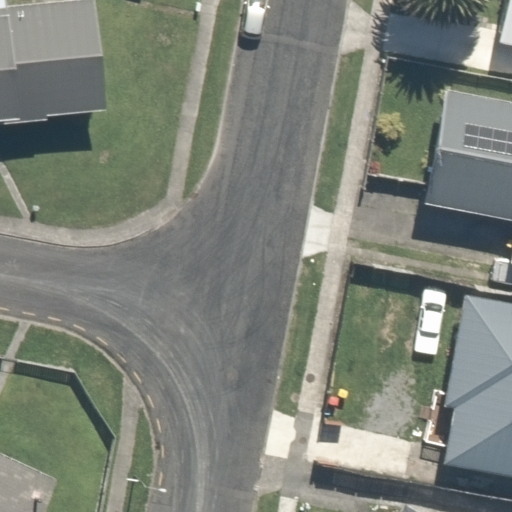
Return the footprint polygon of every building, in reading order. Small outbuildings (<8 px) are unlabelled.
[(0,0),(0,115),(91,106),(80,0),(0,0)] [(511,0),(490,0),(483,37),(511,42),(511,0)] [(511,99),(437,86),(416,197),(510,214),(500,266),(511,267),(511,99)] [(511,302),(460,293),(429,450),(511,465),(511,302)] [(0,511),(24,511),(43,470),(0,451),(0,511)] [(413,511),(398,502),(391,511),(413,511)]
